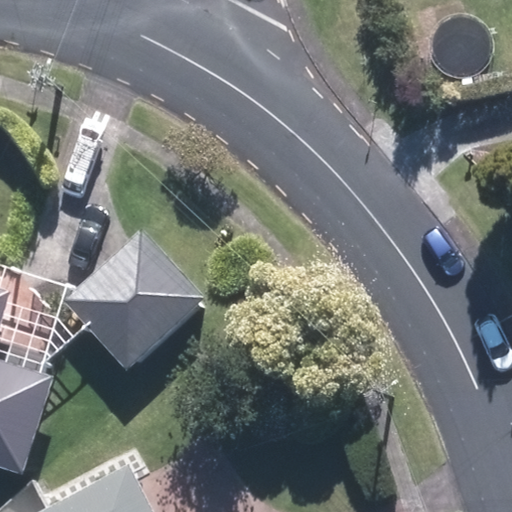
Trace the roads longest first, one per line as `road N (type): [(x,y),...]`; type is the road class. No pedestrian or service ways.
road 1 (residential): [(511,490),(432,304),(381,237),(320,169),(182,59)]
road 2 (residential): [(182,59),(54,0)]
